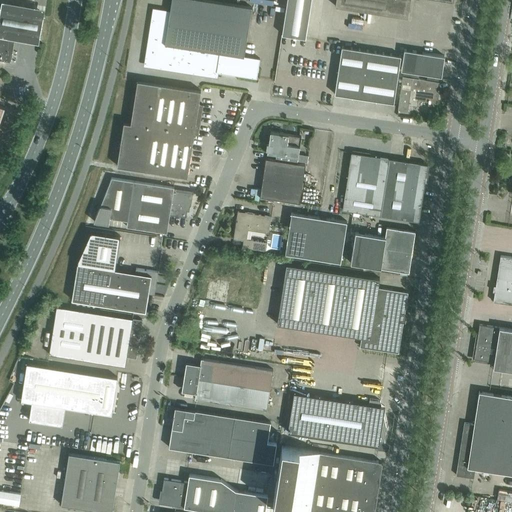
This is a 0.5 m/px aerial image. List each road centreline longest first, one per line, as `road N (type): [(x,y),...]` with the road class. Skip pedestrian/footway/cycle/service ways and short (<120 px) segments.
road 1 (unclassified): [(140,511),(167,335),(254,115),(276,109),(453,136)]
road 2 (unclassified): [(453,136),(394,511)]
road 3 (unclassified): [(424,511),(482,141)]
road 4 (secondary): [(0,324),(77,132),(109,0)]
road 5 (secondary): [(71,0),(46,113),(0,216)]
road 6 (unknown): [(152,431),(19,429),(8,411),(13,380)]
road 7 (unclassified): [(482,141),(504,0)]
road 8 (unclassified): [(474,0),(453,136)]
